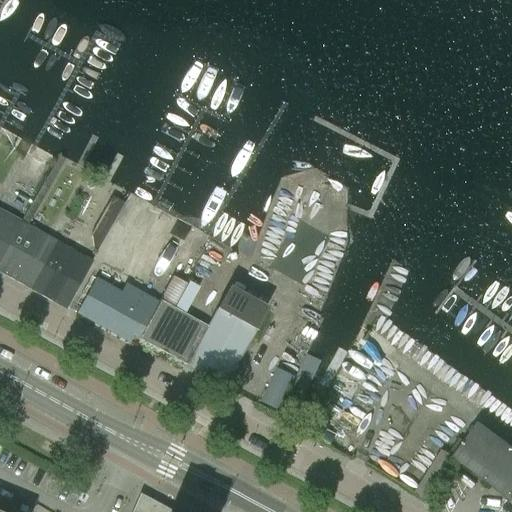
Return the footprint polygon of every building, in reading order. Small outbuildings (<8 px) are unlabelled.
[(0,271),(30,288),(55,242),(26,226),(63,163),(56,160),(20,223),(0,259),(0,271)] [(0,259),(20,223),(0,211),(0,259)] [(65,307),(90,262),(55,242),(30,288),(65,307)] [(128,341),(152,298),(125,284),(121,292),(96,278),(77,313),(128,341)] [(222,385),(263,311),(227,292),(208,327),(160,300),(138,339),(222,385)] [(294,377),(278,368),(261,401),(277,409),(294,377)] [(511,446),(478,422),(464,443),(459,439),(450,452),(494,484),(491,487),(501,494),(504,491),(511,496),(511,446)] [(423,496),(451,455),(439,447),(411,488),(423,496)] [(161,511),(145,503),(143,503),(141,503),(140,503),(139,504),(138,505),(137,506),(134,511),(161,511)]
